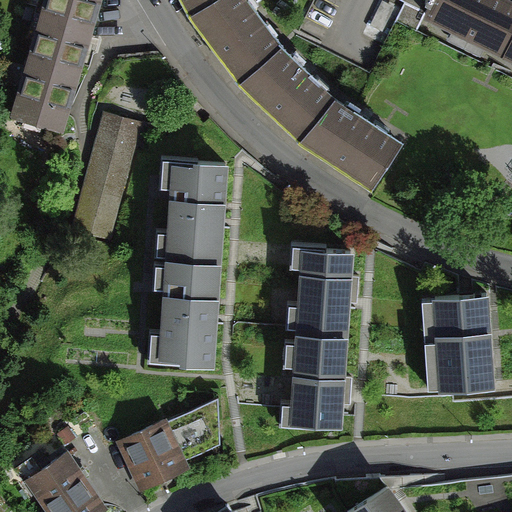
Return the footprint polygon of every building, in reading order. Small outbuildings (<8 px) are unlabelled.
[(42,0),(27,53),(78,68),(97,0),(42,0)] [(179,0),(185,9),(198,0),(179,0)] [(231,81),(273,43),(243,0),(198,0),(185,9),(231,81)] [(500,59),(511,32),(511,0),(423,0),(420,7),(414,19),(500,59)] [(511,65),(511,32),(500,59),(511,65)] [(231,81),(290,141),(332,98),(273,43),(231,81)] [(60,133),(78,68),(27,53),(8,118),(60,133)] [(332,98),(290,141),(365,190),(397,140),(332,98)] [(145,120),(102,110),(72,227),(115,238),(145,120)] [(217,264),(221,162),(163,161),(160,262),(217,264)] [(296,245),(292,336),(345,339),(349,247),(296,245)] [(217,264),(160,262),(157,364),(214,366),(217,264)] [(495,383),(490,287),(422,290),(427,387),(495,383)] [(340,425),(345,339),(292,336),(288,423),(340,425)] [(214,444),(216,397),(162,424),(179,458),(214,444)] [(159,418),(111,442),(134,489),(182,464),(179,458),(162,424),(159,418)] [(65,443),(18,470),(41,511),(92,511),(102,507),(65,443)] [(397,511),(380,486),(342,511),(397,511)]
